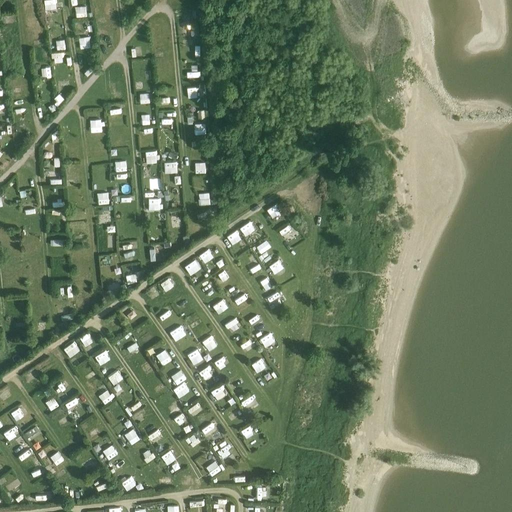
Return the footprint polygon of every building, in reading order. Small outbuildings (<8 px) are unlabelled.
[(79,13),(89,13),(89,5),(78,6),(79,13)] [(184,21),(184,31),(193,31),(192,20),(184,21)] [(80,35),(82,44),(90,43),(89,34),(80,35)] [(50,66),(41,67),(43,78),(52,76),(50,66)] [(187,87),(188,97),(197,96),(196,86),(187,87)] [(140,102),(149,101),(149,93),(139,93),(140,102)] [(102,131),(101,118),(90,119),(90,131),(102,131)] [(205,122),(196,123),(197,133),(206,132),(205,122)] [(146,162),(158,161),(157,149),(145,150),(146,162)] [(126,159),(114,160),(115,171),(126,170),(126,159)] [(164,172),(178,172),(177,161),(164,161),(164,172)] [(49,173),(50,183),(61,182),(61,172),(49,173)] [(98,203),(109,203),(108,191),(97,192),(98,203)] [(209,191),(198,192),(199,203),(209,202),(209,191)] [(162,208),(162,198),(148,198),(149,209),(162,208)] [(266,208),(269,213),(278,209),(276,204),(266,208)] [(245,235),(255,228),(249,220),(239,227),(245,235)] [(289,223),(278,230),(284,239),(295,233),(289,223)] [(236,230),(227,235),(229,239),(238,235),(236,230)] [(204,262),(214,257),(209,248),(199,254),(204,262)] [(191,273),(200,266),(194,258),(185,265),(191,273)] [(275,272),(284,266),(278,258),(269,264),(275,272)] [(252,272),(261,267),(259,263),(250,268),(252,272)] [(218,280),(229,272),(226,268),(215,275),(218,280)] [(169,277),(160,281),(163,286),(171,282),(169,277)] [(118,281),(108,284),(111,294),(121,291),(118,281)] [(231,293),(234,298),(243,294),(241,289),(231,293)] [(123,311),(126,316),(135,308),(132,304),(123,311)] [(108,317),(112,327),(118,324),(114,314),(108,317)] [(231,332),(241,326),(235,317),(225,323),(231,332)] [(172,331),(177,338),(186,331),(180,324),(172,331)] [(202,341),(208,348),(216,342),(210,334),(202,341)] [(74,341),(64,348),(70,357),(80,349),(74,341)] [(127,347),(133,356),(141,350),(135,341),(127,347)] [(191,358),(199,352),(196,349),(188,355),(191,358)] [(97,361),(107,354),(104,350),(94,357),(97,361)] [(162,365),(171,359),(166,351),(157,356),(162,365)] [(199,371),(204,379),(213,373),(207,365),(199,371)] [(32,369),(22,375),(28,384),(37,377),(32,369)] [(114,384),(123,377),(117,369),(108,376),(114,384)] [(171,375),(176,384),(186,378),(181,369),(171,375)] [(173,388),(179,397),(189,390),(183,381),(173,388)] [(221,385),(211,390),(217,401),(227,395),(221,385)] [(99,394),(103,403),(112,398),(108,389),(99,394)] [(194,415),(205,409),(199,398),(188,404),(194,415)] [(167,405),(174,414),(182,409),(175,400),(167,405)] [(131,405),(127,407),(130,415),(144,410),(142,405),(133,409),(131,405)] [(136,420),(145,415),(143,410),(134,415),(136,420)] [(174,418),(180,426),(187,420),(181,412),(174,418)] [(58,421),(64,429),(72,424),(66,415),(58,421)] [(31,441),(42,434),(36,424),(25,431),(31,441)] [(158,428),(148,435),(152,440),(161,432),(158,428)] [(130,443),(139,439),(137,432),(127,436),(130,443)] [(74,450),(85,443),(80,434),(69,441),(74,450)] [(190,445),(199,442),(197,434),(188,437),(190,445)] [(113,444),(103,449),(108,458),(117,453),(113,444)] [(141,454),(147,462),(156,456),(150,447),(141,454)] [(47,458),(53,467),(63,460),(57,451),(47,458)] [(168,451),(160,454),(165,463),(172,459),(168,451)] [(216,459),(205,466),(211,476),(222,469),(216,459)] [(127,490),(137,483),(131,475),(121,482),(127,490)] [(193,484),(193,476),(185,477),(185,485),(193,484)] [(12,490),(14,494),(22,489),(20,485),(12,490)] [(224,511),(224,503),(214,503),(214,511),(224,511)]
